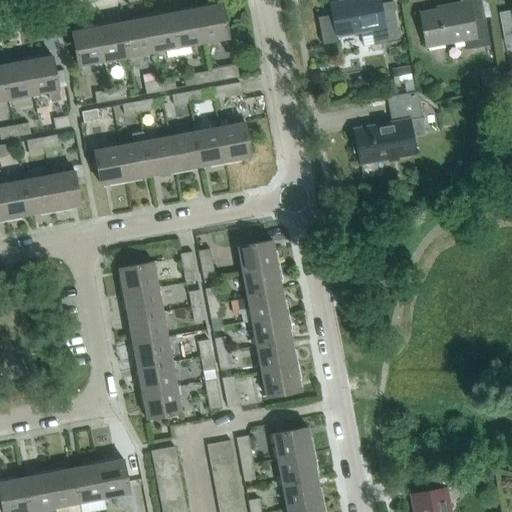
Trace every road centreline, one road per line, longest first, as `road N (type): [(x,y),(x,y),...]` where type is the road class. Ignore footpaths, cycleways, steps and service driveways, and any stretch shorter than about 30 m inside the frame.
road 1 (residential): [(361,511),(302,197)]
road 2 (residential): [(0,426),(78,411),(101,392),(76,243)]
road 3 (residential): [(76,243),(302,197)]
road 4 (residential): [(302,197),(265,0)]
